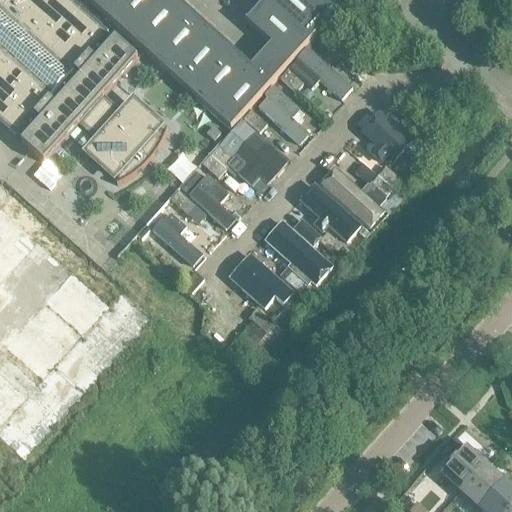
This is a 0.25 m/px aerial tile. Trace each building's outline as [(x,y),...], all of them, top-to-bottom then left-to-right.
[(0,0),(0,125),(15,139),(16,138),(22,144),(21,145),(44,166),(78,128),(98,146),(88,157),(113,180),(116,187),(113,188),(114,190),(120,186),(125,183),(130,181),(134,178),(138,174),(143,170),(147,165),(150,162),(153,159),(157,153),(160,148),(164,141),(167,134),(169,128),(167,128),(167,131),(159,129),(134,106),(124,117),(104,99),(138,61),(115,41),(114,42),(108,36),(109,35),(69,0),(0,0)] [(174,0),(84,0),(231,132),(349,0),(268,0),(247,24),(247,23),(246,24),(272,47),(251,70),(174,0)] [(355,93),(317,60),(308,70),(346,102),(355,93)] [(321,129),(275,89),(265,99),(269,102),(259,112),(299,151),(321,129)] [(435,167),(379,115),(359,136),(416,187),(435,167)] [(214,143),(221,136),(213,129),(207,137),(214,143)] [(257,135),(236,160),(229,169),(261,198),(290,166),(257,135)] [(365,163),(357,173),(371,185),(379,175),(365,163)] [(386,206),(402,177),(383,167),(367,196),(386,206)] [(335,172),(320,190),(371,233),(385,216),(335,172)] [(0,199),(4,202),(12,190),(0,182),(0,199)] [(200,188),(189,199),(228,235),(238,224),(220,208),(230,198),(216,185),(207,194),(200,188)] [(314,189),(297,208),(353,257),(370,238),(314,189)] [(0,342),(12,353),(0,366),(0,436),(28,461),(155,316),(14,193),(0,208),(0,342)] [(170,216),(153,235),(195,272),(205,260),(188,245),(194,238),(170,216)] [(328,266),(283,226),(257,257),(311,305),(338,274),(328,266)] [(251,256),(228,282),(284,334),(308,308),(251,256)] [(223,342),(240,333),(227,311),(211,321),(223,342)] [(442,477),(461,494),(486,466),(467,449),(442,477)] [(486,466),(461,494),(480,511),(505,483),(486,466)] [(511,511),(511,489),(505,483),(480,511),(481,511),(511,511)]
